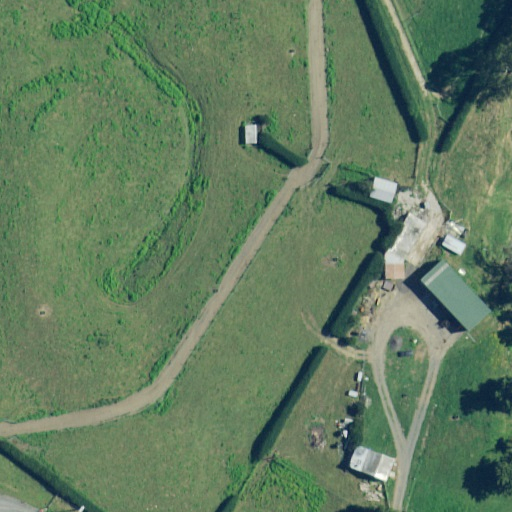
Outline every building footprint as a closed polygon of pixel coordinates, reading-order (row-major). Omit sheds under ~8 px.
[(256,144),(255,125),(244,126),(244,144),(256,144)] [(308,156),(268,129),(259,142),(299,169),(308,156)] [(393,184),(372,178),(366,197),(387,203),(393,184)] [(401,263),(423,223),(407,214),(384,255),(383,279),(400,280),(401,263)] [(465,242),(448,232),(440,245),(457,255),(465,242)] [(453,294),(454,281),(443,280),(442,294),(453,294)] [(391,460),(355,446),(346,467),(382,482),(391,460)]
